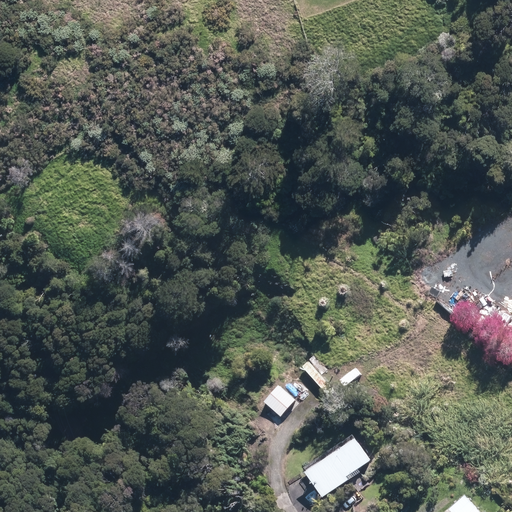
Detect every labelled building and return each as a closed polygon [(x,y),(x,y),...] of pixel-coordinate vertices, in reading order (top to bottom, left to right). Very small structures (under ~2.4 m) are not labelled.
[(310,357),(299,343),(292,349),(318,380),(328,371),(314,354),(310,357)] [(313,382),(300,367),(288,377),(301,393),(313,382)] [(300,399),(282,384),(267,401),(285,416),(300,399)] [(283,419),(273,410),(267,416),(277,426),(283,419)] [(362,432),(308,466),(327,496),(366,471),(363,468),(379,458),(362,432)] [(498,511),(497,511),(486,511),(471,495),(455,509),(457,511),(498,511)]
